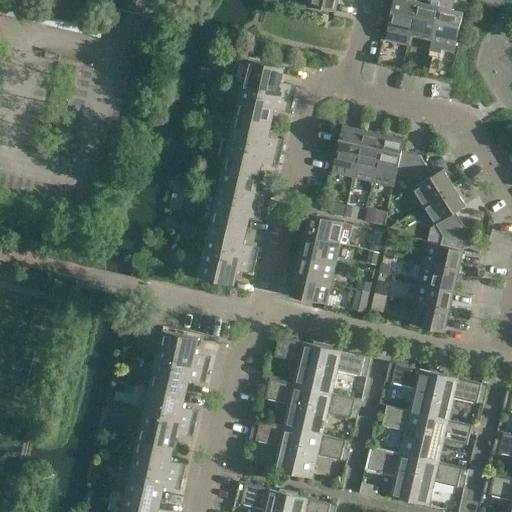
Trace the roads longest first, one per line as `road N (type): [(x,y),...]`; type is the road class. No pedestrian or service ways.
road 1 (residential): [(265,313),(309,100),(350,81)]
road 2 (residential): [(501,366),(265,313)]
road 3 (residential): [(198,511),(235,356),(265,313)]
road 4 (residential): [(511,196),(462,120),(368,96),(350,81)]
road 5 (residential): [(77,177),(115,39),(147,0)]
